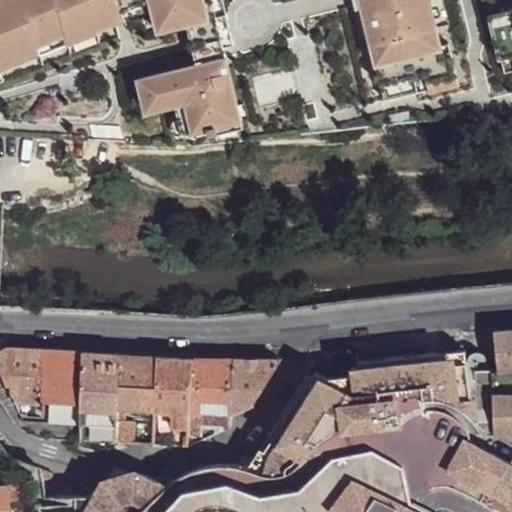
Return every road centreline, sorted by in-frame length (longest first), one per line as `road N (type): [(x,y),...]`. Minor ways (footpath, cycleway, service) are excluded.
road 1 (unknown): [(152,511),(198,481),(280,485),(336,449),(362,447),(406,455),(448,506)]
road 2 (tertiary): [(0,324),(203,333),(325,317)]
road 3 (residential): [(117,463),(188,459),(235,442),(325,317)]
road 4 (tertiary): [(325,317),(511,296)]
